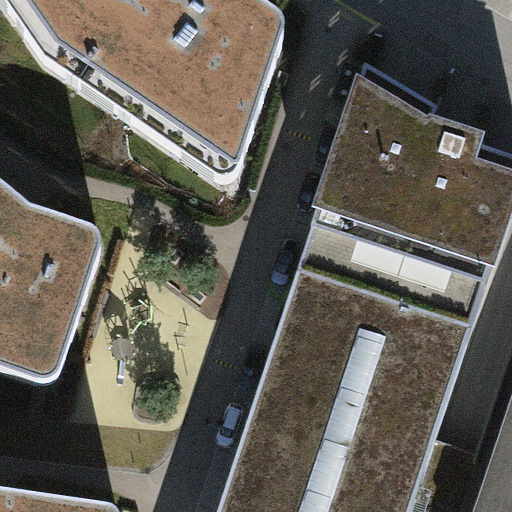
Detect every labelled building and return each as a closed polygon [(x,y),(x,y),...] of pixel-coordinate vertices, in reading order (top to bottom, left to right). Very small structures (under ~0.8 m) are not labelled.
[(230,182),(287,27),(246,0),(9,0),(57,67),(230,182)] [(222,511),(411,511),(511,211),(511,159),(485,151),(489,140),(437,122),(364,78),(222,511)] [(0,364),(53,382),(101,241),(43,219),(0,185),(0,364)] [(511,511),(511,434),(485,511),(511,511)] [(0,511),(77,511),(0,502),(0,511)]
